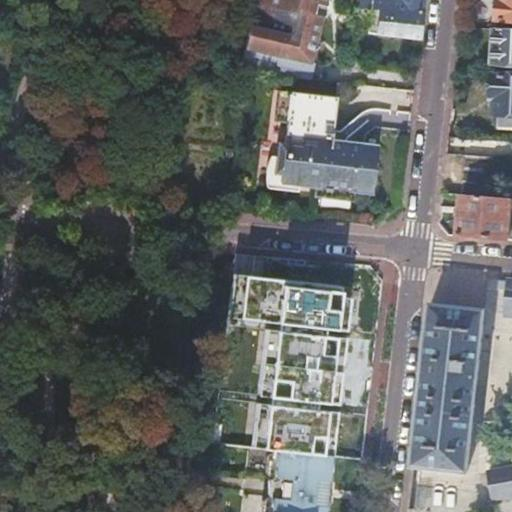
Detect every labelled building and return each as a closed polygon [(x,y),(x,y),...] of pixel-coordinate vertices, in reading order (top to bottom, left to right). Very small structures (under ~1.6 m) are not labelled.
[(326,0),(257,0),(241,72),(245,72),(306,79),(326,0)] [(379,34),(420,38),(424,0),(342,0),(342,3),(377,7),(376,14),(373,14),(371,32),(379,33),(379,34)] [(499,21),(511,22),(511,0),(503,0),(503,1),(499,1),(497,21),(499,21)] [(498,30),(511,31),(511,22),(499,21),(498,30)] [(511,31),(498,30),(496,30),(494,64),(511,64),(511,31)] [(494,78),(492,99),(496,99),(495,111),(498,114),(500,114),(499,128),(511,128),(511,77),(496,76),(495,77),(494,78)] [(352,192),(355,193),(372,195),(378,147),(339,143),(332,136),(333,126),(336,100),(327,100),(277,94),(274,126),(286,127),(284,146),(276,146),(275,161),(273,177),(280,177),(279,185),(299,187),(315,188),(318,189),(317,194),(352,198),(352,192)] [(462,195),(488,197),(493,157),(466,156),(462,195)] [(299,194),(299,187),(279,185),(280,177),(273,177),(275,161),(270,160),(267,161),(265,163),(261,167),(260,170),(259,173),(259,176),(259,179),(260,181),(261,184),(262,186),(264,189),(267,190),(299,194)] [(354,203),(355,193),(352,192),(352,198),(317,194),(318,189),(315,188),(314,199),(354,203)] [(511,241),(511,199),(488,197),(462,195),(457,237),(511,241)] [(245,275),(239,317),(277,320),(267,405),(261,447),(320,453),(324,410),(339,290),(282,284),(282,279),(245,275)] [(431,306),(413,469),(468,474),(485,311),(461,309),(431,306)] [(340,455),(371,456),(372,425),(342,423),(340,455)] [(493,500),(511,496),(511,469),(488,473),(493,500)]
